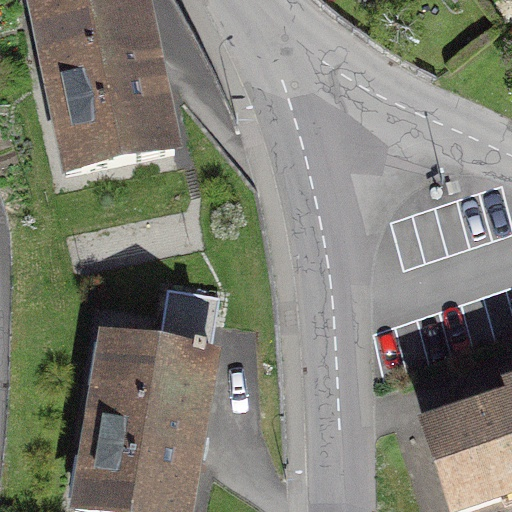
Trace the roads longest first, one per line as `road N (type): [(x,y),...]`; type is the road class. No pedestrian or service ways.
road 1 (residential): [(345,511),(324,240),(280,45)]
road 2 (residential): [(280,45),(511,157)]
